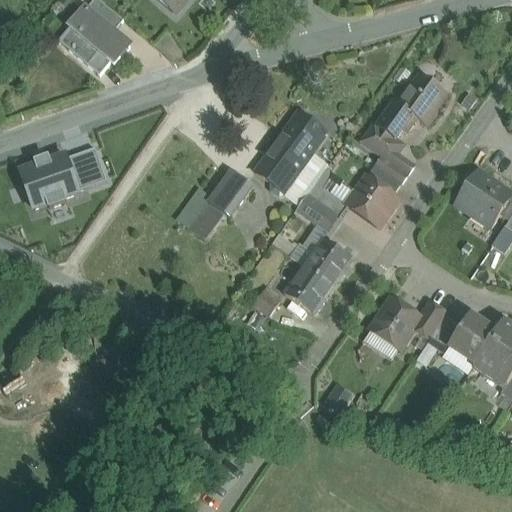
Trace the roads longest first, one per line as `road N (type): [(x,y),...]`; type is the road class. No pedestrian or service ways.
road 1 (unclassified): [(0,244),(293,395)]
road 2 (track): [(207,73),(65,278)]
road 3 (residential): [(0,145),(207,73)]
road 4 (residential): [(324,42),(488,0)]
road 5 (residential): [(395,245),(309,368)]
road 6 (residential): [(481,123),(395,245)]
road 7 (residential): [(293,395),(226,511)]
road 8 (residential): [(395,245),(471,297),(511,308)]
road 9 (residential): [(207,73),(324,42)]
